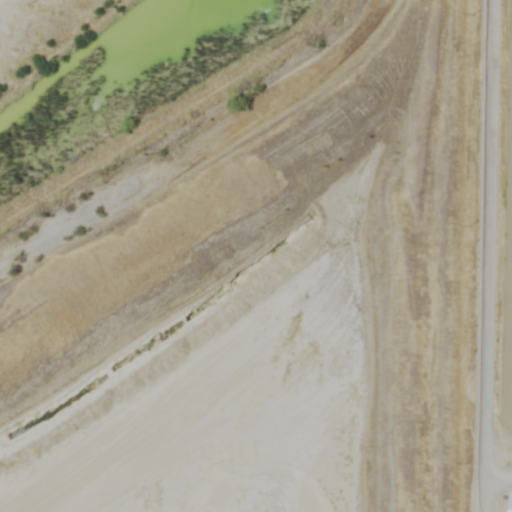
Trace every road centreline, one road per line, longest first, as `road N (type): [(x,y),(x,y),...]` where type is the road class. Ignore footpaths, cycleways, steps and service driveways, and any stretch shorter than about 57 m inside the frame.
road 1 (residential): [(498,103),(412,119),(297,163),(0,348)]
road 2 (residential): [(488,511),(499,0)]
